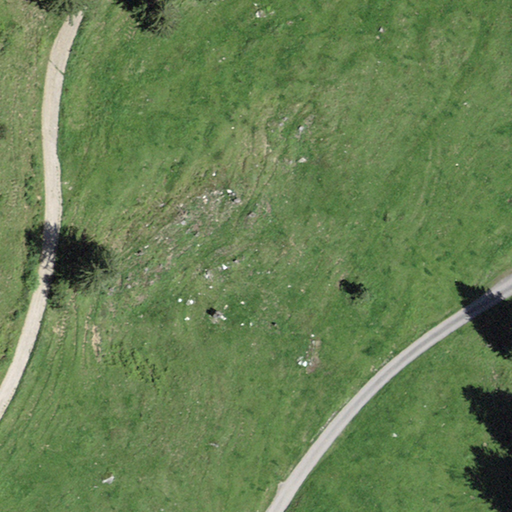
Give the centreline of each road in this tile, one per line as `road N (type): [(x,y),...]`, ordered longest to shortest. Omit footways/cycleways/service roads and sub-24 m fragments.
road 1 (track): [(89,0),(51,93),(66,262),(0,406)]
road 2 (unclassified): [(511,271),(464,297),(347,388),(254,511)]
